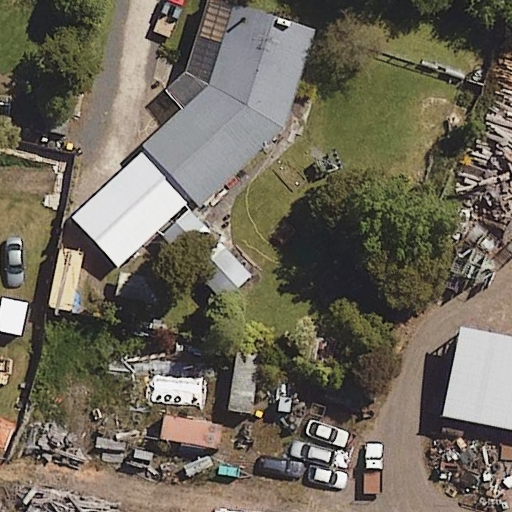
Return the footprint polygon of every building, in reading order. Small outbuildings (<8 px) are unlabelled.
[(209,86),(197,69),(166,91),(181,112),(140,149),(196,210),(282,132),(315,32),(238,7),(213,82),(209,86)] [(252,276),(191,212),(162,241),(222,304),(252,276)] [(511,342),(461,332),(443,418),(511,432),(511,342)] [(258,359),(236,356),(229,412),(251,415),(258,359)] [(225,421),(163,412),(159,441),(220,451),(225,421)] [(72,431),(29,425),(21,479),(65,486),(72,431)]
